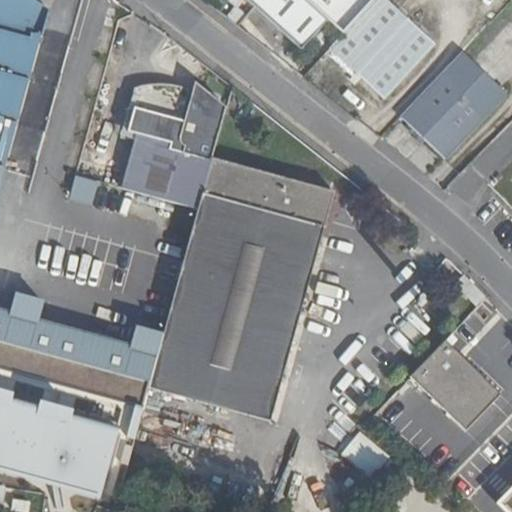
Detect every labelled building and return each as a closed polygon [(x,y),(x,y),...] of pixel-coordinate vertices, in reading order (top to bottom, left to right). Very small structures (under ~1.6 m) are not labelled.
[(0,0),(0,177),(7,179),(10,133),(20,136),(23,89),(33,92),(35,45),(45,48),(52,20),(29,0),(0,0)] [(232,0),(297,59),(325,29),(309,15),(292,0),(232,0)] [(292,0),(309,15),(314,9),(344,37),(369,10),(357,0),(292,0)] [(339,42),(325,58),(380,108),(431,53),(376,2),(369,10),(344,37),(339,42)] [(459,61),(397,127),(444,171),(507,106),(459,61)] [(197,218),(210,164),(222,114),(211,108),(186,104),(187,98),(173,94),(143,92),(132,95),(127,115),(131,117),(125,137),(135,140),(119,196),(197,218)] [(162,361),(154,394),(277,424),(334,194),(210,164),(197,218),(166,345),(162,361)] [(89,206),(95,181),(73,175),(67,200),(89,206)] [(478,304),(487,296),(466,274),(457,283),(478,304)] [(0,381),(148,417),(154,394),(162,361),(166,345),(140,338),(135,357),(39,333),(43,314),(18,309),(14,328),(0,324),(0,381)] [(503,400),(445,344),(410,382),(466,437),(503,400)] [(0,395),(0,473),(97,495),(113,421),(0,395)] [(388,462),(358,437),(341,458),(371,483),(388,462)] [(330,473),(323,482),(345,501),(353,491),(330,473)]
